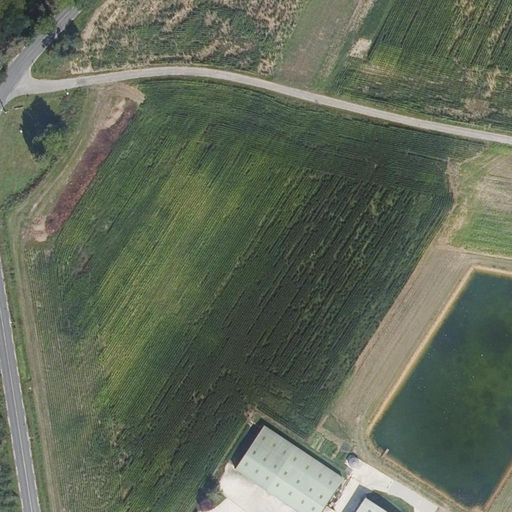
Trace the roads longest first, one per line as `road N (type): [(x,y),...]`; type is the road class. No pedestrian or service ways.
road 1 (unclassified): [(2,91),(195,71),(312,96)]
road 2 (secondary): [(33,511),(0,299)]
road 3 (unclassified): [(312,96),(511,139)]
road 4 (secondary): [(2,91),(80,0)]
